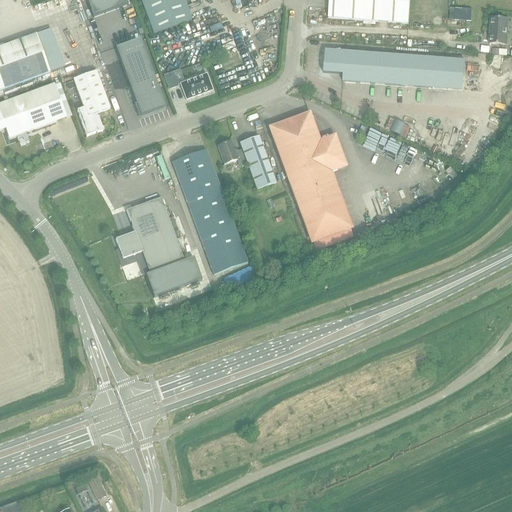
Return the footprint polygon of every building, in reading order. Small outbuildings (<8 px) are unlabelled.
[(125,0),(86,0),(93,18),(103,15),(128,6),(125,0)] [(140,0),(153,34),(191,20),(183,0),(140,0)] [(329,0),(328,18),(408,24),(410,0),(329,0)] [(450,8),(449,19),(470,20),(471,9),(450,8)] [(489,44),(505,45),(507,19),(491,18),(489,44)] [(210,42),(225,34),(221,26),(206,33),(210,42)] [(0,47),(0,91),(50,73),(36,35),(0,47)] [(140,39),(115,48),(141,117),(165,108),(140,39)] [(325,51),(323,73),(343,75),(343,82),(463,91),(465,61),(325,51)] [(497,69),(505,70),(507,55),(499,54),(497,69)] [(73,80),(83,109),(87,118),(96,115),(110,110),(96,72),(73,80)] [(173,73),(164,77),(169,90),(177,87),(173,73)] [(186,101),(212,91),(206,75),(180,84),(186,101)] [(72,82),(66,84),(69,90),(74,88),(72,82)] [(0,104),(0,131),(8,128),(12,137),(26,132),(26,134),(66,119),(54,85),(0,104)] [(83,109),(77,111),(86,137),(103,131),(98,118),(97,119),(96,115),(87,118),(83,109)] [(308,115),(270,129),(312,242),(350,228),(329,172),(344,167),(334,138),(319,143),(308,115)] [(400,138),(368,127),(362,143),(387,151),(388,148),(396,150),(400,138)] [(242,150),(247,165),(257,191),(276,184),(258,137),(239,144),(242,150)] [(239,168),(247,165),(242,150),(234,153),(230,142),(217,147),(224,165),(237,161),(239,168)] [(408,160),(415,147),(409,144),(402,157),(408,160)] [(213,276),(223,272),(247,263),(206,151),(172,163),(213,276)] [(415,155),(412,163),(420,166),(423,158),(415,155)] [(456,175),(450,167),(445,171),(452,179),(456,175)] [(134,233),(115,240),(119,250),(116,251),(122,267),(138,261),(143,276),(145,275),(154,298),(201,281),(193,258),(184,261),(161,199),(126,211),(134,233)] [(95,478),(87,482),(91,489),(97,501),(105,497),(104,494),(99,485),(95,478)] [(82,481),(73,485),(75,489),(84,485),(82,481)] [(115,487),(108,488),(111,498),(117,497),(115,487)]
